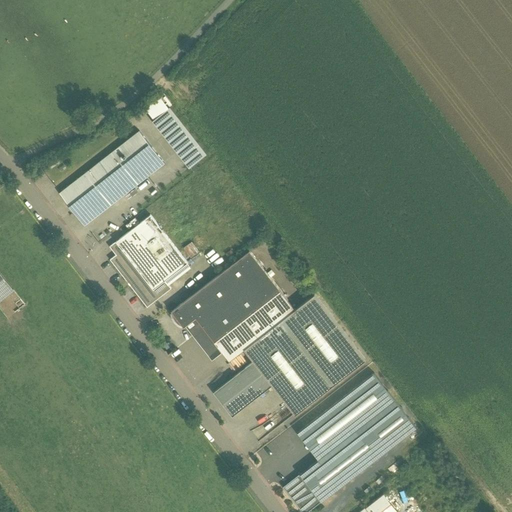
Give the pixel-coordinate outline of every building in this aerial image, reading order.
[(207,154),(170,106),(152,120),(189,168),(207,154)] [(140,131),(60,193),(85,225),(165,163),(140,131)] [(151,215),(116,242),(116,241),(110,246),(116,255),(110,259),(147,307),(171,288),(165,280),(188,263),(151,215)] [(272,385),(295,415),(365,360),(315,294),(295,309),(250,251),(172,311),(172,310),(171,311),(173,312),(174,317),(176,320),(179,323),(183,325),(184,327),(196,317),(229,361),(244,349),(254,361),(214,392),(232,416),(272,385)] [(0,273),(0,300),(13,290),(0,273)] [(318,460),(300,474),(321,502),(416,428),(373,373),(296,433),(318,460)] [(307,511),(321,502),(300,474),(283,487),(302,511),(307,511)] [(386,511),(376,499),(360,511),(386,511)]
